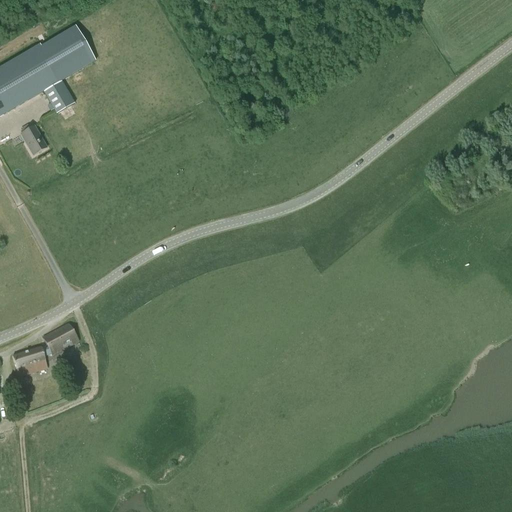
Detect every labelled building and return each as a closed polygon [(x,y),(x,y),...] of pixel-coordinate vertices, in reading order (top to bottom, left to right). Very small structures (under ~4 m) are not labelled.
[(0,68),(0,118),(43,93),(61,82),(39,45),(0,68)] [(61,82),(43,93),(56,116),(74,105),(61,82)] [(33,156),(47,148),(34,126),(20,134),(33,156)] [(52,358),(78,343),(68,325),(42,339),(52,358)] [(19,378),(47,369),(41,349),(12,358),(19,378)]
